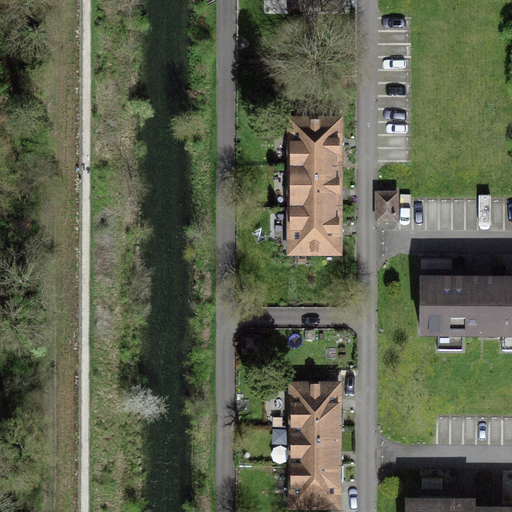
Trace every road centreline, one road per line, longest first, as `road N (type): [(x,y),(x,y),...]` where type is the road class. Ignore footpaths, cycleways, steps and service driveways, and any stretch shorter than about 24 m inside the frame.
road 1 (residential): [(216,0),(217,324)]
road 2 (residential): [(367,0),(365,243)]
road 3 (residential): [(217,324),(217,511)]
road 4 (residential): [(363,463),(511,462)]
road 5 (residential): [(365,324),(217,324)]
road 6 (residential): [(511,245),(365,243)]
road 7 (residential): [(365,324),(363,463)]
